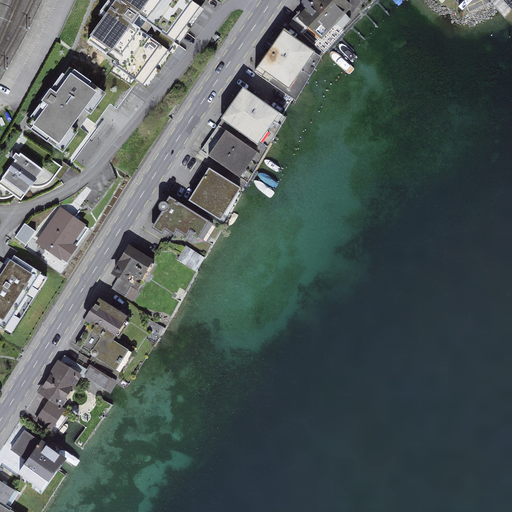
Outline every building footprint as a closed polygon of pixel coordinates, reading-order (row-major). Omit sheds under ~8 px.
[(180,0),(118,0),(89,41),(145,80),(167,48),(146,34),(153,25),(173,39),(194,9),(180,0)] [(342,0),(314,0),(298,17),(322,39),(351,8),(342,0)] [(282,30),(256,69),(263,74),(265,71),(289,88),(314,52),(282,30)] [(84,122),(105,94),(71,69),(50,97),(84,122)] [(279,113),(245,90),(225,119),(258,142),(279,113)] [(63,150),(84,122),(50,97),(29,124),(63,150)] [(256,152),(221,128),(205,151),(240,175),(256,152)] [(42,169),(21,154),(4,176),(25,192),(42,169)] [(239,188),(210,170),(192,200),(221,217),(239,188)] [(164,209),(154,225),(161,231),(164,226),(174,232),(177,227),(187,234),(190,229),(198,234),(207,221),(170,197),(163,208),(164,209)] [(61,210),(39,242),(61,257),(62,255),(67,258),(75,246),(70,243),(83,225),(61,210)] [(27,245),(37,230),(25,223),(16,237),(27,245)] [(187,246),(179,260),(193,269),(202,255),(187,246)] [(150,259),(129,247),(115,272),(131,282),(135,275),(139,277),(150,259)] [(45,278),(15,258),(0,280),(0,324),(10,331),(45,278)] [(125,317),(100,301),(87,320),(105,331),(91,352),(116,368),(128,350),(111,339),(125,317)] [(79,374),(60,363),(42,392),(61,403),(79,374)] [(112,378),(92,366),(87,375),(106,387),(112,378)] [(62,411),(48,403),(38,419),(51,428),(62,411)] [(28,460),(26,464),(47,479),(62,458),(25,432),(13,449),(28,460)] [(0,511),(24,511),(0,496),(0,511)]
